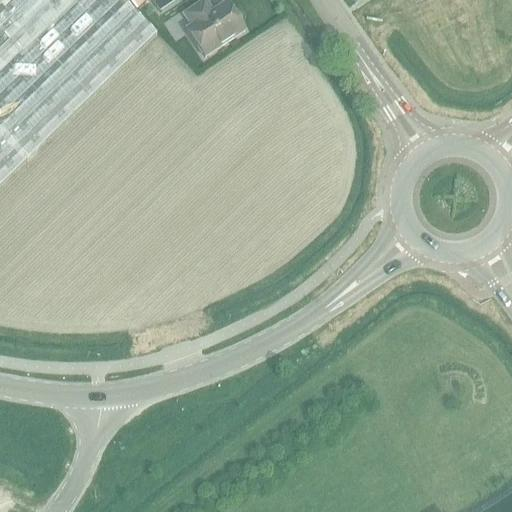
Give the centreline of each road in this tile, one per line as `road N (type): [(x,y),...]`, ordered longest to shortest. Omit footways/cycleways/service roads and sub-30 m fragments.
road 1 (tertiary): [(99,395),(198,377),(254,354),(319,310)]
road 2 (tertiary): [(60,511),(90,463),(99,395)]
road 3 (tertiary): [(319,310),(420,244)]
road 4 (tertiary): [(405,226),(319,310)]
